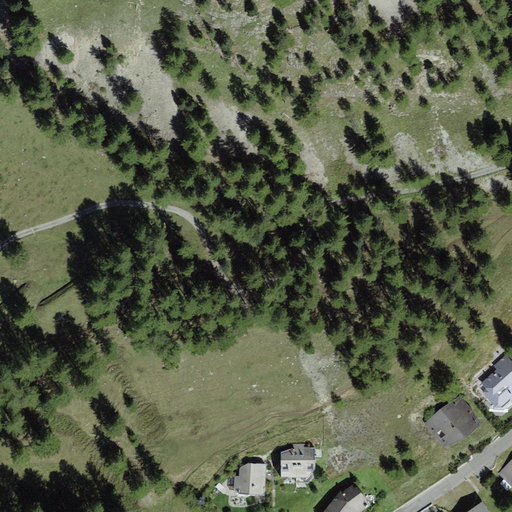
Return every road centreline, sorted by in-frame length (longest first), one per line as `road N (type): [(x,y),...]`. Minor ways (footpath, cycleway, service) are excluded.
road 1 (track): [(511,162),(319,205),(296,258),(252,289),(228,284),(196,224),(170,209),(100,206),(0,247)]
road 2 (residential): [(511,436),(405,511)]
